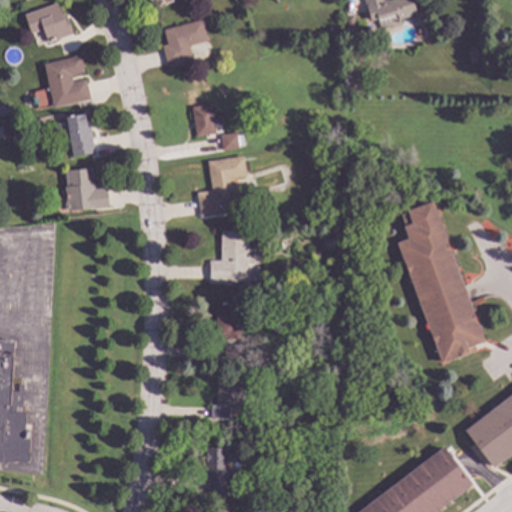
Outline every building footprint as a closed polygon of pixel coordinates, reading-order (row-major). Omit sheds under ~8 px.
[(171,0),(172,1),(151,9),(147,0),(171,0)] [(411,0),(416,15),(399,20),(400,24),(379,30),(376,20),(370,21),(365,6),(364,7),(362,0),(411,0)] [(61,19),(66,17),(72,34),(47,43),(42,30),(30,34),(23,15),(56,3),(61,19)] [(353,36),(345,36),(346,18),(353,18),(353,36)] [(206,40),(188,46),(191,59),(166,66),(160,46),(166,44),(163,30),(201,20),(206,40)] [(338,33),(332,39),(326,32),(332,26),(338,33)] [(482,60),(470,64),(466,52),(478,49),(482,60)] [(83,73),(70,76),(72,83),(85,80),(89,100),(52,108),(42,64),(80,56),(83,73)] [(3,107),(9,105),(12,114),(0,117),(0,104),(2,104),(3,107)] [(212,119),(220,118),(221,127),(214,128),(215,134),(195,137),(190,107),(210,104),(212,119)] [(85,124),(89,124),(93,154),(71,157),(68,134),(66,134),(64,118),(84,115),(85,124)] [(238,148),(221,151),(219,135),(236,132),(238,148)] [(245,176),(230,178),(235,212),(199,217),(195,194),(211,191),(206,162),(242,156),(245,176)] [(91,177),(92,177),(94,190),(106,188),(108,208),(66,212),(65,210),(64,208),(64,203),(65,202),(63,187),(65,187),(64,171),(90,169),(91,177)] [(266,201),(258,206),(254,199),(261,194),(266,201)] [(483,342),(466,348),(468,354),(440,364),(396,243),(407,239),(398,215),(432,202),(483,342)] [(247,282),(208,283),(208,261),(220,261),(220,232),(246,232),(247,282)] [(334,240),(333,249),(322,249),(322,239),(334,240)] [(240,339),(215,339),(215,302),(240,302),(240,339)] [(0,340),(13,341),(11,384),(22,384),(20,413),(24,413),(23,430),(29,430),(27,453),(29,453),(29,462),(2,465),(0,464),(0,340)] [(243,361),(223,361),(223,345),(243,345),(243,361)] [(241,420),(227,420),(227,426),(212,426),(212,419),(210,419),(210,406),(215,406),(215,380),(242,380),(241,420)] [(511,452),(492,468),(463,431),(511,393),(511,452)] [(280,426),(276,431),(272,427),(276,423),(280,426)] [(339,457),(325,457),(325,446),(339,447),(339,457)] [(471,485),(435,511),(356,511),(442,447),(471,485)] [(223,471),(235,471),(235,494),(207,494),(207,479),(204,479),(204,448),(223,448),(223,471)] [(369,471),(353,479),(346,464),(361,456),(369,471)]
